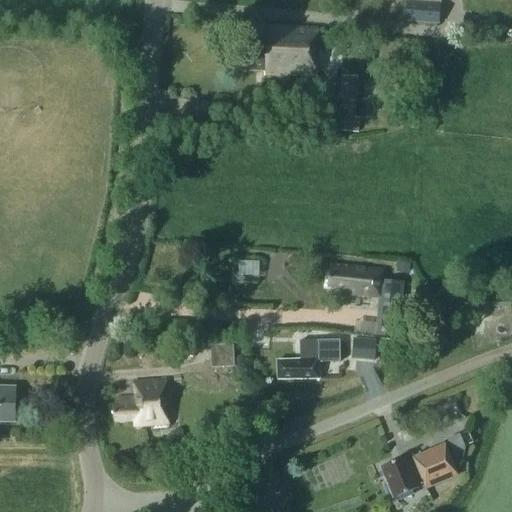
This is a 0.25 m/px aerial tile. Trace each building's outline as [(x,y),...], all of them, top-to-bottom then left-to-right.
[(406,0),(407,3),(405,24),(440,27),(442,2),(432,1),(418,0),(406,0)] [(319,30),(258,28),(257,51),(239,51),(238,71),(265,72),(265,77),(317,78),(319,30)] [(358,76),(340,75),(338,118),(356,119),(358,76)] [(398,262),(397,270),(410,272),(410,264),(398,262)] [(241,279),(262,278),(261,264),(241,264),(241,279)] [(381,298),(377,336),(400,339),(405,283),(384,281),(384,271),(332,266),(330,287),(352,290),(351,295),(381,298)] [(354,338),(352,359),(375,361),(377,340),(354,338)] [(278,361),(278,379),(319,379),(319,362),(340,362),(340,340),(300,341),(301,360),(278,361)] [(235,366),(234,345),(211,346),(211,366),(235,366)] [(133,382),(134,397),(119,398),(119,404),(111,405),(112,421),(133,420),(134,426),(149,425),(150,427),(168,426),(165,380),(133,382)] [(0,419),(14,419),(14,388),(0,388),(0,419)] [(425,489),(458,475),(445,445),(414,458),(412,455),(381,468),(394,499),(424,486),(425,489)]
